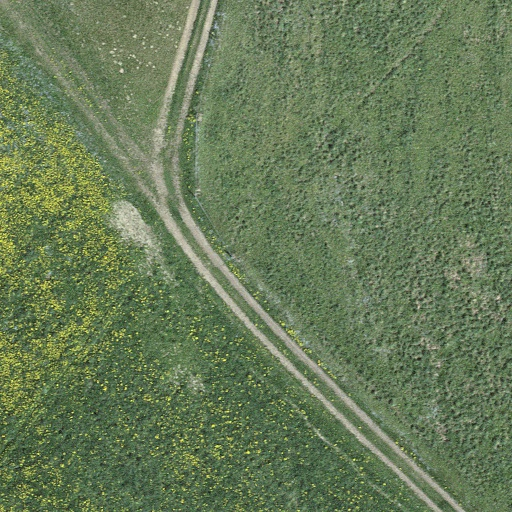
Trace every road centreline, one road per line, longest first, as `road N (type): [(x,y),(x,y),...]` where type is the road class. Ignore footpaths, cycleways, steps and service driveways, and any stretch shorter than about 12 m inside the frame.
road 1 (track): [(34,0),(180,198),(468,511)]
road 2 (track): [(180,198),(175,128),(207,0)]
